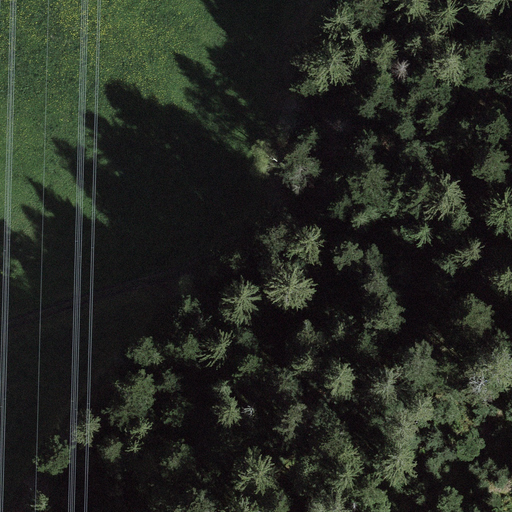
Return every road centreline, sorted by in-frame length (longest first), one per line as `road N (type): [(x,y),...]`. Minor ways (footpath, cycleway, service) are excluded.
road 1 (track): [(11,511),(70,419),(162,316),(164,292),(156,281),(292,208),(370,100),(494,0)]
road 2 (track): [(511,129),(292,208)]
road 3 (track): [(156,281),(0,328)]
